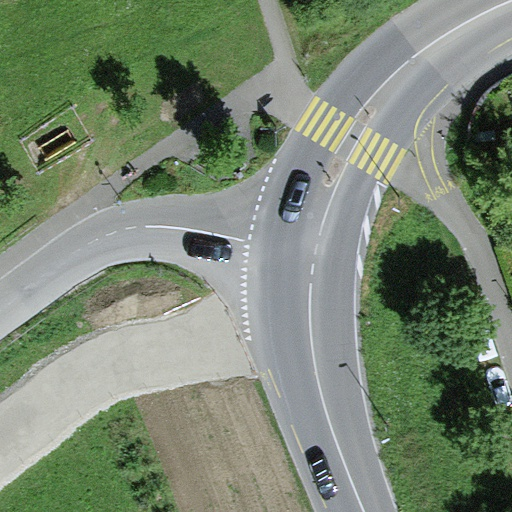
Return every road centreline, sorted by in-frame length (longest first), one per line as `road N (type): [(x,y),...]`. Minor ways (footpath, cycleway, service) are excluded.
road 1 (primary): [(511,0),(387,79),(348,139),(314,252)]
road 2 (residential): [(314,252),(187,231),(88,242),(0,302)]
road 3 (primary): [(364,511),(317,381),(314,252)]
